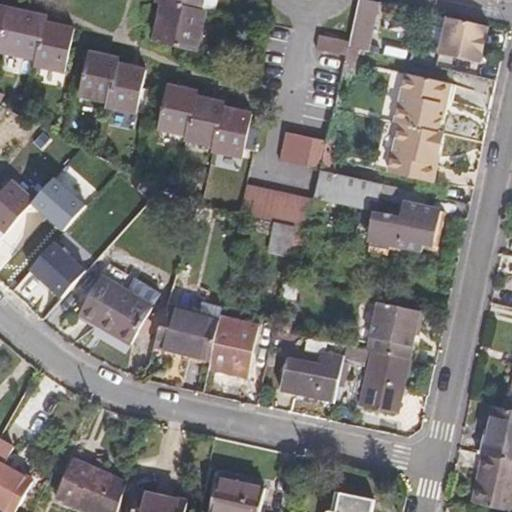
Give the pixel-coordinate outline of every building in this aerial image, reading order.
[(155,0),(154,4),(159,5),(194,13),(196,0),(155,0)] [(355,0),(346,43),(345,48),(365,53),(376,4),(357,0),(355,0)] [(150,46),(178,52),(191,55),(201,15),(194,13),(159,5),(150,46)] [(1,12),(0,18),(0,51),(31,58),(37,27),(39,20),(1,12)] [(481,45),(485,30),(444,21),(436,58),(477,67),(481,45)] [(31,58),(29,67),(59,73),(67,33),(37,27),(31,58)] [(343,57),(345,48),(346,43),(319,37),(316,51),(343,57)] [(365,53),(345,48),(343,57),(340,71),(360,75),(365,53)] [(83,56),(73,99),(102,105),(110,68),(111,62),(83,56)] [(130,117),(140,74),(110,68),(102,105),(100,111),(130,117)] [(442,103),(446,86),(388,73),(376,123),(380,124),(370,172),(428,185),(439,137),(435,136),(439,115),(442,103)] [(151,134),(180,140),(189,102),(191,95),(162,89),(151,134)] [(180,140),(180,144),(207,150),(216,112),(217,108),(189,102),(180,140)] [(216,112),(207,150),(207,152),(236,159),(245,119),(216,112)] [(275,165),(287,168),(294,138),(281,136),(275,165)] [(287,168),(301,171),(307,141),(294,138),(287,168)] [(301,171),(317,174),(320,160),(323,145),(307,141),(301,171)] [(79,149),(63,169),(75,178),(88,189),(104,168),(79,149)] [(320,160),(317,174),(337,179),(340,164),(320,160)] [(420,209),(423,197),(337,179),(317,174),(312,195),(353,204),(355,195),(397,204),(393,220),(367,214),(361,242),(380,246),(412,253),(413,246),(422,247),(426,229),(430,230),(433,220),(435,212),(420,209)] [(235,217),(250,220),(256,191),(241,188),(235,217)] [(256,191),(250,220),(254,221),(262,222),(268,194),(256,191)] [(280,196),(268,194),(262,222),(274,225),(280,196)] [(293,199),(280,196),(274,225),(288,227),(293,199)] [(292,228),(304,231),(310,202),(293,199),(288,227),(292,228)] [(0,241),(15,224),(0,210),(0,241)] [(270,261),(285,264),(286,258),(292,228),(288,227),(274,225),(262,222),(254,221),(252,232),(268,236),(265,250),(272,251),(270,261)] [(292,228),(286,258),(298,261),(304,231),(292,228)] [(426,248),(430,230),(426,229),(422,247),(426,248)] [(58,240),(31,267),(62,297),(89,269),(58,240)] [(378,257),(380,246),(361,242),(359,252),(378,257)] [(93,330),(122,350),(146,314),(98,281),(73,317),(93,330)] [(368,355),(406,363),(410,341),(416,312),(375,304),(364,354),(368,355)] [(162,305),(152,344),(180,351),(209,358),(219,318),(162,305)] [(209,358),(207,367),(229,373),(246,377),(258,327),(219,318),(209,358)] [(301,398),(323,403),(332,358),(314,354),(311,368),(283,362),(277,393),(301,398)] [(400,391),(406,363),(368,355),(357,408),(395,416),(400,391)] [(511,413),(485,408),(474,458),(511,466),(511,413)] [(0,462),(6,452),(0,449),(0,511),(14,511),(27,488),(19,483),(16,488),(3,480),(0,478),(0,462)] [(463,507),(484,511),(504,511),(511,479),(511,466),(474,458),(469,478),(463,507)] [(51,500),(78,511),(114,511),(122,486),(95,474),(67,462),(51,500)] [(206,511),(255,511),(260,492),(239,487),(213,482),(206,511)] [(129,511),(180,511),(182,505),(158,500),(133,494),(129,511)] [(365,511),(368,501),(332,494),(329,511),(323,511),(321,511),(365,511)]
